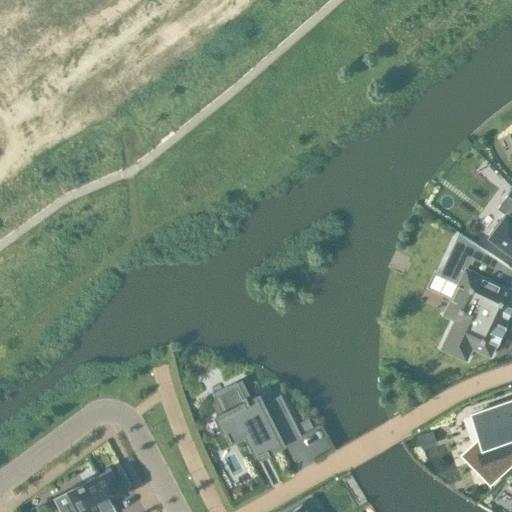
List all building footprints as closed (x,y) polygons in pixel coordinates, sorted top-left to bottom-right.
[(505,212),(488,236),(499,244),(498,246),(511,256),(511,198),(507,195),(498,207),(505,212)] [(440,272),(439,273),(459,282),(454,293),(451,298),(445,312),(456,317),(442,346),(467,358),(474,343),(492,352),(499,338),(500,336),(501,336),(506,324),(507,322),(511,311),(511,285),(511,284),(511,267),(459,232),(440,272)] [(226,386),(211,394),(212,395),(215,394),(224,412),(221,413),(216,416),(216,417),(223,431),(222,432),(227,440),(230,438),(229,438),(236,435),(239,433),(244,431),(245,433),(246,433),(247,436),(251,445),(252,445),(255,452),(257,457),(259,456),(257,452),(264,448),(265,451),(280,443),(279,443),(298,433),(299,436),(301,435),(279,394),(278,394),(269,399),(265,391),(256,396),(247,400),(244,395),(243,396),(236,381),(227,386),(226,386)] [(511,399),(473,413),(483,441),(468,454),(492,481),(489,483),(490,484),(511,464),(511,399)] [(67,491),(73,503),(59,510),(60,511),(114,511),(109,500),(125,492),(119,480),(115,482),(109,469),(81,483),(80,481),(75,484),(76,486),(67,491)] [(312,511),(305,500),(287,511),(312,511)]
